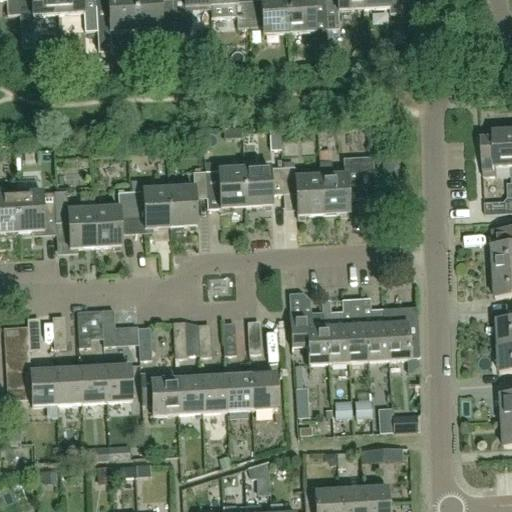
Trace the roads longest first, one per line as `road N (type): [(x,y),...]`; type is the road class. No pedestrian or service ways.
road 1 (residential): [(0,294),(176,285),(206,264),(435,251)]
road 2 (residential): [(441,507),(435,251)]
road 3 (residential): [(497,47),(472,51),(438,91),(430,127),(435,251)]
